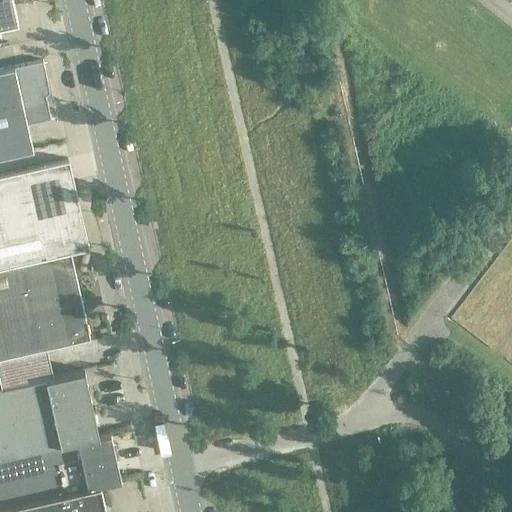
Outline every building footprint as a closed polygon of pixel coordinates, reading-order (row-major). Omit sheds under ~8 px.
[(0,0),(0,25),(16,21),(11,0),(0,0)] [(42,59),(13,66),(26,123),(50,117),(45,94),(47,93),(48,88),(42,59)] [(0,154),(32,147),(26,123),(13,66),(0,68),(0,154)] [(68,158),(0,173),(0,265),(70,250),(88,246),(68,158)] [(0,354),(89,334),(70,250),(0,265),(0,354)] [(83,368),(45,377),(60,443),(76,439),(98,434),(83,368)] [(0,456),(60,443),(45,377),(0,387),(0,456)] [(98,434),(76,439),(87,486),(99,484),(98,483),(120,478),(109,433),(109,431),(98,434)] [(60,443),(0,456),(0,506),(87,486),(76,439),(60,443)] [(87,486),(0,506),(0,511),(105,511),(99,484),(87,486)]
